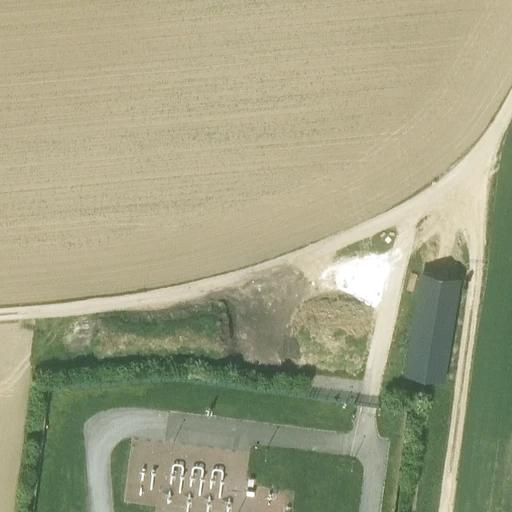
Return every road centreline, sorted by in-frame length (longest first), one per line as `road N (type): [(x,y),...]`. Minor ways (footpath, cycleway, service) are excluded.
road 1 (track): [(0,314),(227,281),(374,226),(471,159)]
road 2 (track): [(471,159),(462,216),(478,240),(444,511)]
